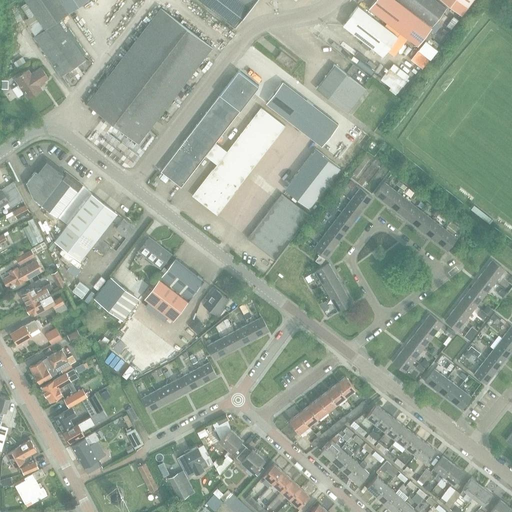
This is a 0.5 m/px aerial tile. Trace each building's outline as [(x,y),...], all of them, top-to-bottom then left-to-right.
[(58,19),(68,13),(59,0),(26,0),(27,2),(21,6),(28,18),(25,20),(35,35),(33,36),(60,76),(85,59),(58,19)] [(59,0),(68,13),(86,0),(59,0)] [(200,0),(235,26),(250,7),(255,0),(200,0)] [(374,0),(368,8),(417,46),(431,27),(396,0),(374,0)] [(399,0),(432,25),(446,8),(436,0),(399,0)] [(442,0),(461,14),(472,0),(442,0)] [(342,25),(382,56),(397,36),(357,5),(342,25)] [(87,103),(138,142),(211,46),(161,7),(87,103)] [(428,42),(435,48),(447,32),(440,26),(428,42)] [(276,57),(292,69),(297,62),(282,50),(276,57)] [(316,88),(348,112),(366,88),(335,64),(316,88)] [(19,84),(12,89),(18,97),(25,92),(28,98),(41,89),(38,84),(48,77),(40,66),(31,73),(28,69),(15,78),(19,84)] [(391,91),(395,94),(408,77),(403,74),(401,77),(389,68),(381,79),(393,88),(391,91)] [(238,70),(161,170),(180,186),(229,123),(234,127),(239,120),(235,116),(258,86),(238,70)] [(338,124),(282,81),(265,102),(322,145),(338,124)] [(193,195),(216,213),(285,125),(261,107),(193,195)] [(128,135),(124,141),(130,146),(134,140),(128,135)] [(315,148),(284,189),(309,208),(340,167),(315,148)] [(133,167),(137,162),(131,158),(128,163),(133,167)] [(66,224),(91,192),(66,173),(65,173),(46,159),(36,171),(35,170),(26,182),(33,197),(41,204),(41,205),(66,224)] [(11,174),(16,172),(11,163),(6,166),(11,174)] [(10,206),(22,199),(13,180),(4,187),(5,189),(2,191),(0,189),(0,188),(0,206),(7,202),(10,206)] [(387,204),(396,191),(384,182),(374,195),(387,204)] [(350,200),(363,210),(372,197),(360,188),(350,200)] [(398,213),(408,201),(396,191),(387,204),(398,213)] [(104,255),(110,246),(102,239),(114,223),(110,220),(117,212),(91,192),(66,224),(54,240),(80,260),(91,245),(104,255)] [(247,238),(275,259),(309,215),(281,193),(247,238)] [(354,222),(363,210),(350,200),(341,212),(354,222)] [(410,223),(420,210),(408,201),(398,213),(410,223)] [(12,211),(16,219),(29,211),(25,204),(12,211)] [(422,232),(432,219),(420,210),(410,223),(422,232)] [(114,223),(117,226),(115,227),(127,236),(135,226),(117,212),(110,220),(114,223)] [(345,234),(354,222),(341,212),(332,224),(345,234)] [(27,222),(34,241),(45,237),(37,213),(30,215),(32,220),(27,222)] [(434,241),(444,229),(432,219),(422,232),(434,241)] [(336,245),(345,234),(332,224),(323,236),(336,245)] [(444,229),(434,241),(447,251),(457,238),(444,229)] [(319,240),(313,248),(319,252),(317,254),(319,255),(315,259),(320,263),(325,257),(326,258),(332,250),(336,245),(323,236),(319,240)] [(159,245),(148,237),(139,249),(161,266),(170,253),(159,245)] [(31,250),(16,258),(20,264),(34,256),(31,250)] [(16,284),(42,269),(36,258),(18,268),(17,267),(9,271),(11,274),(3,278),(7,286),(15,281),(16,284)] [(160,277),(189,299),(204,280),(175,258),(160,277)] [(482,272),(495,282),(505,270),(492,260),(482,272)] [(323,284),(337,276),(329,263),(315,270),(323,284)] [(50,274),(58,288),(64,284),(57,270),(50,274)] [(486,294),(495,282),(482,272),(473,284),(486,294)] [(330,297),(344,289),(337,276),(323,284),(330,297)] [(138,277),(128,291),(110,277),(94,297),(122,319),(149,285),(138,277)] [(144,298),(173,321),(188,301),(159,279),(144,298)] [(47,295),(50,294),(54,291),(49,283),(40,288),(38,287),(35,287),(33,288),(21,294),(26,304),(25,305),(38,298),(39,299),(47,295)] [(477,306),(486,294),(473,284),(464,296),(477,306)] [(203,304),(218,316),(224,309),(222,307),(228,299),(215,289),(203,304)] [(344,289),(330,297),(338,310),(352,303),(344,289)] [(38,298),(25,305),(30,312),(32,311),(34,314),(52,304),(57,313),(67,308),(60,296),(54,300),(50,294),(47,295),(39,299),(38,298)] [(467,318),(477,306),(464,296),(455,308),(467,318)] [(488,314),(494,303),(486,299),(481,310),(488,314)] [(458,330),(467,318),(455,308),(445,320),(458,330)] [(197,310),(190,319),(198,326),(206,317),(197,310)] [(420,326),(433,335),(442,323),(430,313),(420,326)] [(248,323),(255,337),(269,330),(261,316),(248,323)] [(10,333),(17,344),(31,336),(29,333),(38,328),(33,319),(10,333)] [(242,344),(255,337),(248,323),(234,331),(242,344)] [(424,347),(433,335),(420,326),(411,337),(424,347)] [(502,338),(511,345),(511,326),(502,338)] [(45,333),(51,343),(62,337),(56,327),(45,333)] [(451,338),(455,333),(447,327),(443,332),(451,338)] [(67,335),(71,342),(80,337),(76,330),(67,335)] [(228,351),(242,344),(234,331),(221,338),(228,351)] [(174,342),(178,349),(186,343),(182,336),(174,342)] [(415,359),(424,347),(411,337),(402,349),(415,359)] [(215,359),(228,351),(221,338),(207,345),(215,359)] [(505,359),(511,350),(511,345),(502,338),(493,350),(505,359)] [(72,355),(66,358),(61,349),(47,357),(42,360),(30,366),(39,383),(57,373),(56,372),(60,369),(63,374),(72,368),(70,364),(75,360),(72,355)] [(405,371),(415,359),(402,349),(393,361),(405,371)] [(496,371),(505,359),(493,350),(483,361),(496,371)] [(486,383),(496,371),(483,361),(474,374),(486,383)] [(196,369),(203,383),(217,376),(209,362),(196,369)] [(437,390),(446,378),(434,368),(425,381),(437,390)] [(65,373),(41,387),(50,402),(62,395),(58,387),(63,384),(70,381),(76,377),(71,369),(65,373)] [(190,390),(203,383),(196,369),(182,376),(190,390)] [(176,397),(190,390),(182,376),(169,383),(176,397)] [(336,384),(345,396),(355,388),(345,376),(336,384)] [(449,399),(458,387),(446,378),(437,390),(449,399)] [(163,404),(176,397),(169,383),(156,390),(163,404)] [(336,403),(345,396),(336,384),(326,391),(336,403)] [(458,387),(449,399),(461,409),(471,396),(458,387)] [(82,388),(65,398),(69,406),(87,396),(82,388)] [(149,411),(163,404),(156,390),(142,397),(149,411)] [(327,411),(336,403),(326,391),(317,398),(327,411)] [(5,412),(6,412),(10,399),(0,395),(0,450),(7,427),(1,426),(5,412)] [(94,395),(88,398),(97,413),(102,410),(103,409),(94,395)] [(318,418),(327,411),(317,398),(308,405),(318,418)] [(354,407),(358,412),(368,405),(364,400),(354,407)] [(377,424),(386,412),(375,404),(366,416),(377,424)] [(308,425),(318,418),(308,405),(299,413),(308,425)] [(72,406),(54,416),(62,430),(72,424),(69,418),(76,414),(72,406)] [(125,410),(132,421),(137,417),(131,406),(125,410)] [(349,420),(358,412),(354,407),(345,415),(349,420)] [(386,431),(395,419),(386,412),(377,424),(386,431)] [(299,433),(308,425),(299,413),(289,420),(299,433)] [(84,420),(63,432),(70,443),(84,435),(81,430),(88,426),(99,420),(95,414),(84,420)] [(340,427),(349,420),(345,415),(336,422),(340,427)] [(396,439),(405,427),(395,419),(386,431),(396,439)] [(330,434),(340,427),(336,422),(327,429),(330,434)] [(138,423),(129,428),(137,444),(146,440),(138,423)] [(356,429),(363,436),(366,432),(359,425),(356,429)] [(342,431),(349,437),(353,433),(346,427),(342,431)] [(406,446),(415,434),(405,427),(396,439),(406,446)] [(233,459),(244,447),(239,442),(242,439),(230,428),(219,441),(230,451),(228,454),(233,459)] [(321,442),(330,434),(327,429),(317,437),(321,442)] [(94,431),(84,436),(85,438),(89,444),(99,439),(94,431)] [(365,438),(373,444),(376,440),(369,434),(365,438)] [(415,454),(425,442),(415,434),(406,446),(415,454)] [(352,439),(359,445),(362,441),(355,435),(352,439)] [(314,447),(321,442),(317,437),(311,442),(314,447)] [(85,438),(71,445),(84,467),(87,473),(101,464),(89,444),(85,438)] [(16,448),(6,453),(14,466),(23,461),(22,458),(36,451),(30,439),(16,447),(16,448)] [(330,459),(340,447),(331,439),(320,450),(330,459)] [(375,446),(382,452),(385,448),(378,442),(375,446)] [(425,442),(415,454),(426,462),(435,450),(425,442)] [(340,447),(330,459),(339,467),(349,456),(353,452),(343,443),(340,447)] [(361,446),(368,453),(372,449),(364,443),(361,446)] [(185,453),(177,457),(187,476),(195,472),(195,473),(204,468),(203,467),(207,465),(209,466),(213,464),(209,456),(203,444),(198,447),(197,446),(185,452),(185,453)] [(244,447),(233,459),(245,470),(247,467),(253,472),(264,459),(252,448),(250,451),(244,447)] [(384,454),(392,460),(395,456),(388,450),(384,454)] [(371,454),(378,461),(381,457),(374,451),(371,454)] [(348,475),(359,464),(349,456),(339,467),(348,475)] [(439,481),(452,464),(442,456),(433,467),(439,472),(435,478),(439,481)] [(216,467),(220,474),(231,462),(225,457),(216,467)] [(394,462),(401,468),(404,464),(397,458),(394,462)] [(24,474),(38,468),(35,461),(21,468),(24,474)] [(359,464),(348,475),(358,484),(368,472),(363,467),(365,464),(361,461),(359,464)] [(138,466),(150,491),(157,487),(144,462),(138,466)] [(272,483),(283,471),(273,463),(263,474),(272,483)] [(387,468),(394,474),(397,470),(390,464),(387,468)] [(439,481),(437,483),(442,488),(445,484),(445,483),(446,481),(448,479),(454,483),(463,472),(453,464),(442,477),(439,481)] [(2,471),(4,479),(20,474),(18,466),(2,471)] [(403,469),(411,476),(414,472),(407,466),(403,469)] [(42,486),(40,487),(35,479),(44,474),(41,468),(24,477),(25,479),(15,485),(25,503),(31,500),(32,502),(47,494),(42,486)] [(417,479),(423,483),(431,472),(426,468),(417,479)] [(281,491),(291,479),(283,471),(272,483),(281,491)] [(397,476),(404,482),(407,478),(400,472),(397,476)] [(188,494),(177,473),(168,478),(179,499),(188,494)] [(375,495),(386,484),(376,475),(366,487),(375,495)] [(8,486),(13,484),(10,477),(1,481),(3,486),(7,484),(8,486)] [(473,497),(481,486),(470,478),(462,488),(466,492),(462,497),(468,502),(472,497),(473,497)] [(290,499),(300,487),(291,479),(281,491),(290,499)] [(406,484),(413,490),(416,486),(409,480),(406,484)] [(206,492),(213,487),(209,481),(202,485),(206,492)] [(384,503),(395,492),(386,484),(375,495),(384,503)] [(441,497),(439,500),(444,504),(446,502),(455,490),(450,486),(441,497)] [(481,486),(473,497),(483,505),(491,494),(481,486)] [(114,501),(115,501),(117,501),(118,501),(119,501),(120,500),(121,499),(122,498),(122,497),(123,496),(123,495),(123,494),(123,492),(122,491),(122,490),(121,489),(120,488),(119,488),(118,487),(117,487),(116,487),(114,487),(113,487),(112,488),(110,490),(109,493),(109,497),(111,499),(112,500),(113,501),(114,501)] [(300,487),(290,499),(299,507),(309,495),(300,487)] [(416,492),(423,498),(426,494),(419,488),(416,492)] [(395,492),(384,503),(394,511),(404,500),(407,497),(398,489),(395,493),(395,492)] [(446,502),(444,504),(449,507),(450,505),(459,494),(455,490),(446,502)] [(229,505),(237,497),(232,493),(225,501),(229,505)] [(210,499),(218,506),(222,501),(214,494),(210,499)] [(252,505),(256,501),(248,494),(244,499),(252,505)] [(425,499),(433,506),(436,502),(428,496),(425,499)] [(234,509),(241,501),(237,497),(229,505),(234,509)] [(214,511),(218,506),(210,499),(206,503),(214,511)] [(393,511),(410,511),(413,509),(404,500),(394,511),(393,511)] [(500,500),(490,511),(506,511),(510,508),(500,500)] [(236,511),(239,511),(246,505),(241,501),(234,509),(236,511)] [(258,511),(261,511),(264,509),(256,501),(252,505),(258,511)] [(327,511),(318,503),(310,511),(327,511)]
